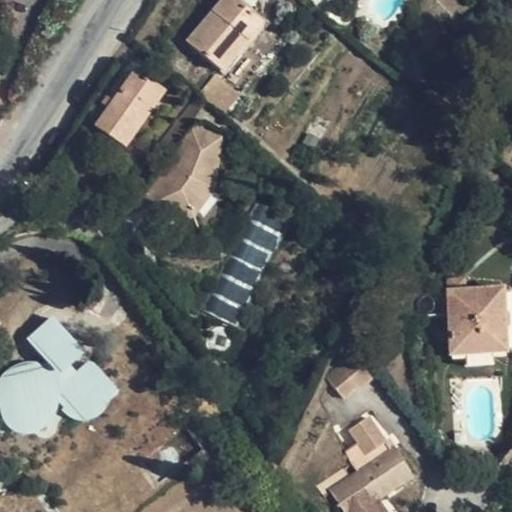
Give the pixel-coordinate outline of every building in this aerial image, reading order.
[(261,24),(231,0),(224,0),(188,43),(221,72),(261,24)] [(133,73),(115,100),(108,109),(96,127),(124,147),(162,93),(133,73)] [(198,94),(223,115),(240,96),(215,75),(198,94)] [(100,104),(108,109),(115,100),(107,94),(100,104)] [(194,125),(137,200),(144,201),(204,125),(194,125)] [(257,187),(228,171),(220,165),(215,163),(217,136),(223,138),(204,125),(144,201),(156,210),(189,213),(196,207),(199,183),(216,190),(247,204),(257,187)] [(109,171),(117,160),(108,154),(100,165),(109,171)] [(196,220),(216,190),(199,183),(196,207),(189,213),(194,220),(196,220)] [(137,200),(155,217),(156,210),(144,201),(137,200)] [(254,203),(203,310),(235,326),(286,219),(254,203)] [(194,220),(189,213),(156,210),(155,217),(194,220)] [(149,258),(146,251),(132,251),(151,273),(157,267),(149,258)] [(446,279),(447,293),(467,291),(467,278),(446,279)] [(511,289),(467,291),(447,293),(451,355),(464,354),(492,353),(511,351),(511,289)] [(493,365),(492,353),(464,354),(465,366),(493,365)] [(373,377),(357,355),(332,375),(347,396),(373,377)] [(0,424),(0,434),(27,468),(81,423),(70,410),(72,405),(72,399),(67,394),(62,393),(55,394),(53,390),(31,409),(17,420),(13,415),(0,424)] [(26,403),(13,415),(17,420),(31,409),(26,403)] [(327,487),(329,490),(343,511),(384,511),(377,501),(412,476),(393,447),(388,450),(367,422),(352,433),(367,455),(327,487)] [(318,469),(312,461),(304,470),(309,476),(318,469)]
